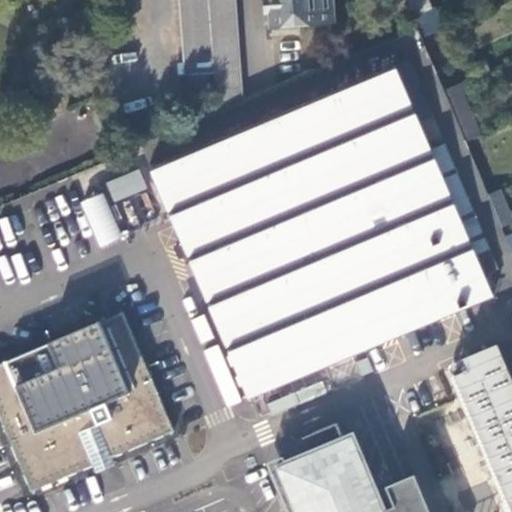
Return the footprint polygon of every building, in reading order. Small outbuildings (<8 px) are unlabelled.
[(179,0),(185,74),(215,73),(209,0),(179,0)] [(209,0),(215,73),(217,111),(244,100),(236,0),(209,0)] [(269,0),(271,13),(271,28),(331,22),(329,0),(269,0)] [(429,0),(407,0),(423,39),(425,38),(440,32),(431,11),(433,9),(429,0)] [(457,24),(440,32),(425,38),(447,88),(462,81),(446,43),(463,36),(457,24)] [(395,64),(484,274),(497,268),(409,59),(395,64)] [(493,295),(484,274),(395,64),(151,168),(251,399),(493,295)] [(462,81),(447,88),(469,142),(483,136),(462,81)] [(105,182),(113,202),(146,189),(139,169),(105,182)] [(79,202),(101,246),(122,235),(100,191),(79,202)] [(511,216),(501,191),(489,196),(502,224),(511,219),(511,216)] [(0,236),(0,275),(17,317),(110,278),(78,203),(0,236)] [(0,365),(0,409),(34,490),(175,428),(126,311),(0,365)] [(190,320),(202,344),(216,338),(204,314),(190,320)] [(511,511),(511,379),(497,346),(438,372),(500,511),(511,511)] [(275,441),(283,460),(298,454),(290,435),(275,441)] [(280,468),(298,511),(396,511),(394,507),(386,510),(355,436),(280,468)]
